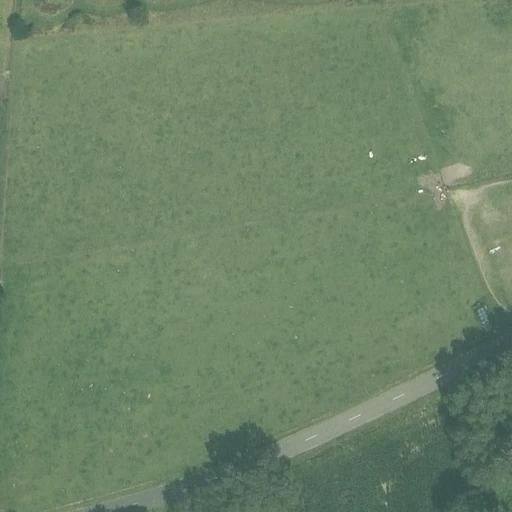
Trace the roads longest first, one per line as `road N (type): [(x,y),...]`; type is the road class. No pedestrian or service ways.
road 1 (unclassified): [(235,470),(511,338)]
road 2 (unclassified): [(91,511),(235,470)]
